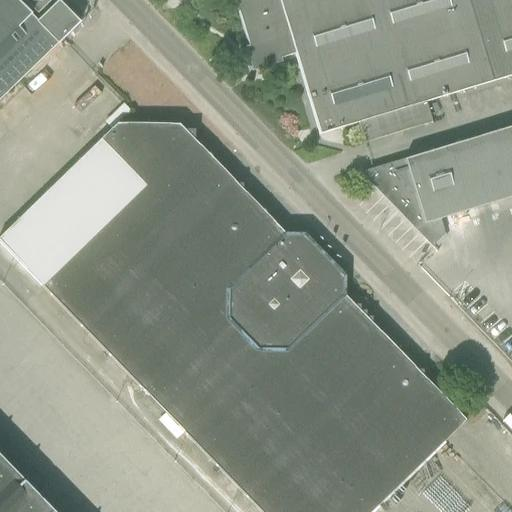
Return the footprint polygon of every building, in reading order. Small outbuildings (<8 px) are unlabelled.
[(0,0),(0,99),(78,23),(56,1),(48,10),(45,6),(50,1),(48,0),(22,0),(22,1),(27,6),(23,9),(14,0),(0,0)] [(511,0),(233,0),(247,46),(244,48),(251,72),(282,63),(284,60),(294,55),(318,136),(356,124),(362,145),(430,124),(424,104),(511,76),(511,0)] [(357,171),(355,172),(435,253),(437,252),(431,247),(437,242),(443,236),(438,220),(511,197),(511,124),(358,173),(357,171)] [(183,131),(177,126),(115,125),(99,141),(144,187),(40,287),(258,511),(370,511),(464,421),(421,377),(421,371),(415,371),(370,324),(370,318),(364,318),(364,312),(358,312),(358,306),(352,306),(328,281),(328,271),(315,271),(308,263),(308,251),(298,250),(241,191),(241,185),(235,185),(192,141),(193,141),(193,131),(183,131)] [(0,511),(50,511),(39,500),(0,460),(0,511)]
